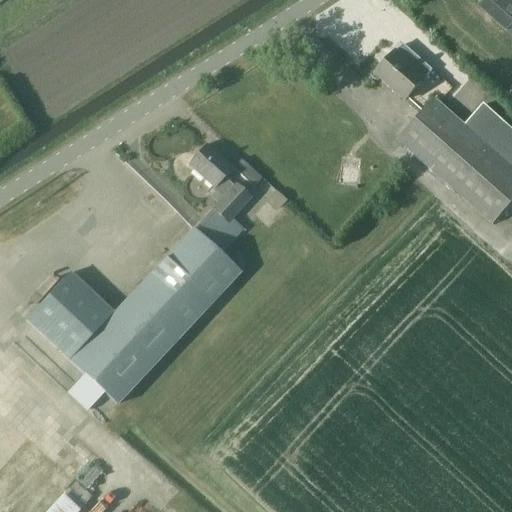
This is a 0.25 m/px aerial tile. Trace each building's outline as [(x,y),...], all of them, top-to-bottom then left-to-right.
[(511,0),(485,0),(479,7),(493,19),(502,9),(511,18),(511,0)] [(407,104),(435,72),(406,46),(399,54),(398,53),(377,76),(407,104)] [(493,228),(511,207),(511,134),(481,106),(464,125),(438,101),(399,143),(493,228)] [(234,170),(208,147),(189,167),(225,198),(198,229),(225,253),(245,231),(234,221),(252,200),(235,186),(234,187),(225,179),(234,170)] [(255,189),(263,180),(242,161),(234,170),(255,189)] [(287,202),(278,194),(270,203),(279,211),(287,202)] [(195,231),(117,318),(73,278),(30,326),(122,408),(208,313),(213,317),(227,301),(222,297),(242,274),(223,256),(195,231)] [(33,499),(43,505),(56,485),(64,490),(80,465),(65,456),(44,489),(41,487),(33,499)] [(76,511),(79,509),(61,492),(43,511),(76,511)]
